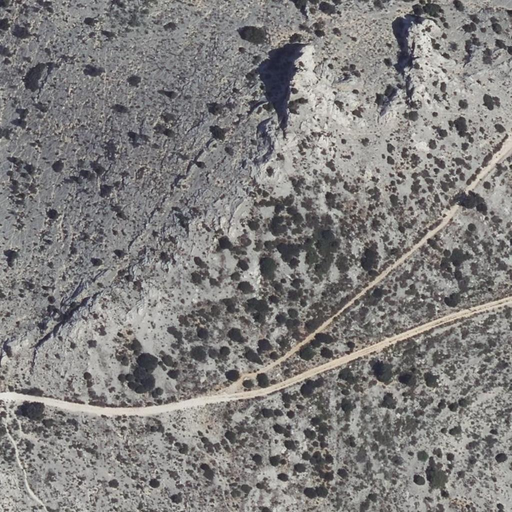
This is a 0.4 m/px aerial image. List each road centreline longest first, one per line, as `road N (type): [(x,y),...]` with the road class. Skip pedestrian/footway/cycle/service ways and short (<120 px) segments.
road 1 (track): [(0,395),(116,411),(211,397),(297,347),(443,223),(511,140)]
road 2 (track): [(211,397),(256,393),(511,299)]
